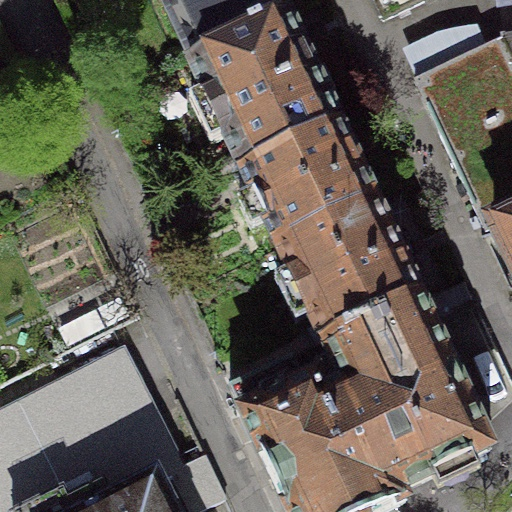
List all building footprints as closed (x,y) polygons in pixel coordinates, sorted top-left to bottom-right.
[(164,0),(194,62),(285,18),(276,0),(164,0)] [(372,0),(383,22),(425,2),(424,0),(372,0)] [(242,174),(338,129),(285,18),(194,62),(190,63),(236,161),(242,174)] [(486,233),(495,229),(511,265),(511,57),(504,41),(503,40),(414,82),(486,233)] [(338,129),(242,174),(248,186),(278,249),(374,205),(338,129)] [(419,301),(374,205),(278,249),(318,333),(324,346),(419,301)] [(345,383),(402,504),(405,502),(401,493),(415,487),(445,472),(490,451),(419,301),(324,346),(342,384),(345,383)] [(342,384),(324,346),(229,390),(286,511),(384,511),(391,509),(402,504),(345,383),(342,384)] [(0,412),(0,511),(201,511),(226,500),(205,457),(183,468),(123,351),(0,412)]
